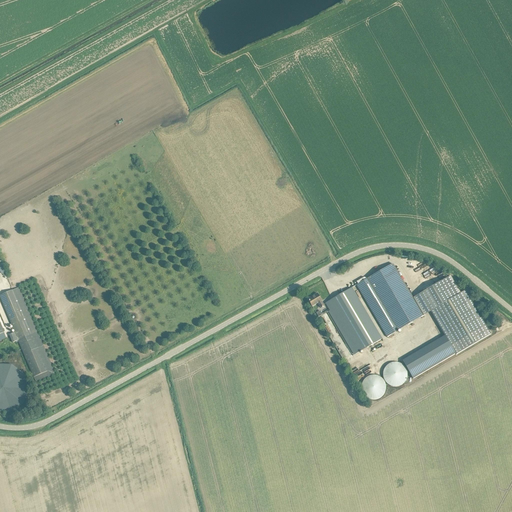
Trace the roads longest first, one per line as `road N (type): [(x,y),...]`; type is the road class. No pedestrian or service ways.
road 1 (unclassified): [(511,310),(423,248),(368,247),(48,421),(0,425)]
road 2 (unknown): [(329,265),(339,278),(400,260),(431,315),(428,329),(365,363)]
